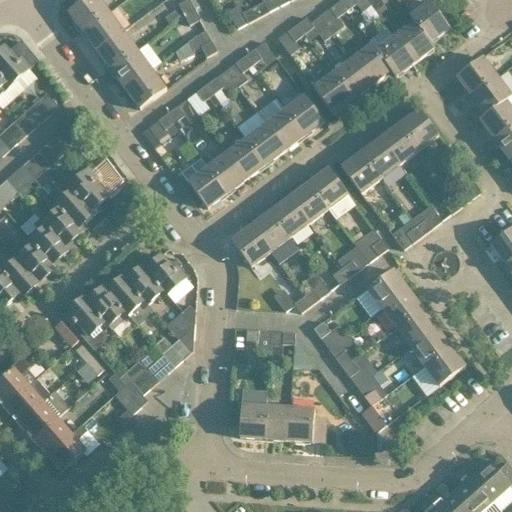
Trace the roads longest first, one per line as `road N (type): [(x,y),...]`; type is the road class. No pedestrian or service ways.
road 1 (residential): [(204,469),(409,478),(482,412)]
road 2 (residential): [(511,333),(457,238),(493,180),(424,89)]
road 3 (residential): [(424,89),(201,234)]
road 4 (residential): [(204,469),(215,296),(201,234)]
road 5 (residential): [(0,355),(165,185)]
road 6 (residential): [(165,185),(15,3)]
road 7 (residential): [(66,502),(96,474),(121,465),(204,469)]
